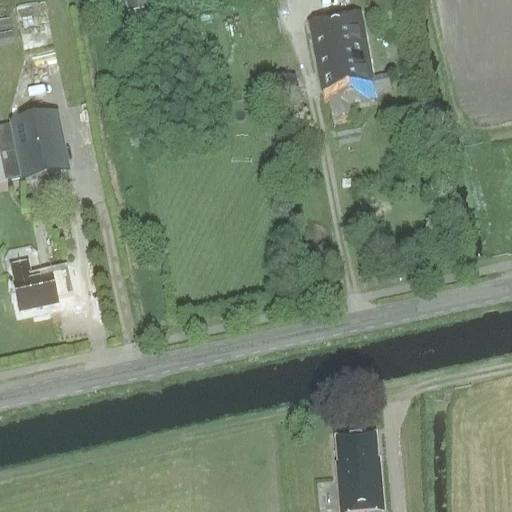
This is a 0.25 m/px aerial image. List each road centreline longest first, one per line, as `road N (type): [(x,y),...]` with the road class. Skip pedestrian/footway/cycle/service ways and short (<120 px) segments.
road 1 (tertiary): [(0,398),(511,285)]
road 2 (track): [(511,370),(389,396)]
